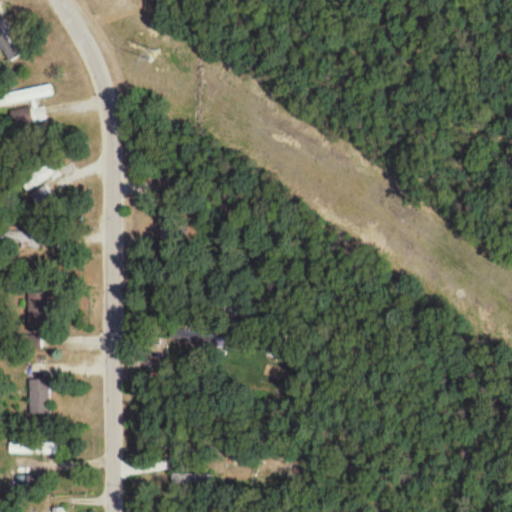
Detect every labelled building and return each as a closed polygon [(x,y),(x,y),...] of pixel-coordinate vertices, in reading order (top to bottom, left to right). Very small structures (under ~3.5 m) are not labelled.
[(0,47),(11,64),(29,52),(0,7),(0,47)] [(0,97),(0,103),(1,112),(12,110),(15,132),(49,127),(45,103),(56,101),(54,88),(0,97)] [(67,176),(63,164),(23,179),(28,191),(67,176)] [(58,202),(48,188),(32,198),(42,213),(58,202)] [(0,250),(42,250),(42,234),(0,234),(0,250)] [(30,326),(48,326),(48,305),(30,305),(30,326)] [(173,351),(220,351),(220,335),(173,335),(173,351)] [(40,351),(40,337),(19,337),(19,351),(40,351)] [(31,418),(50,418),(50,381),(31,381),(31,418)]
